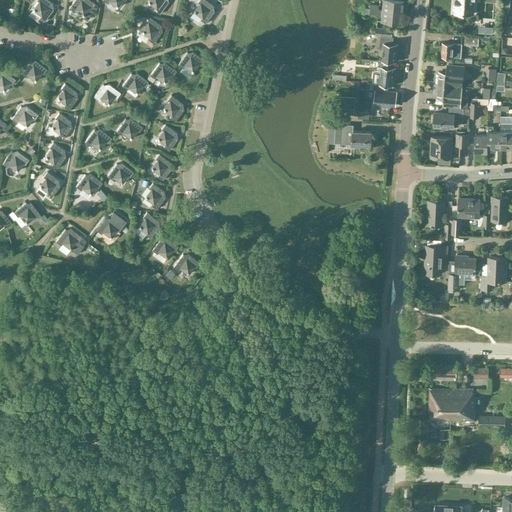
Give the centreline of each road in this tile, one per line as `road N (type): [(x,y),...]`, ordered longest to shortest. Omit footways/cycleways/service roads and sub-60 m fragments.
road 1 (tertiary): [(406,173),(420,0)]
road 2 (tertiary): [(397,346),(406,173)]
road 3 (tertiary): [(389,473),(397,346)]
road 4 (residential): [(389,473),(511,480)]
